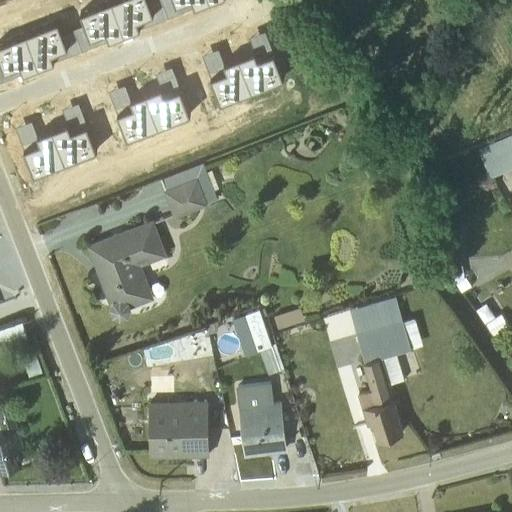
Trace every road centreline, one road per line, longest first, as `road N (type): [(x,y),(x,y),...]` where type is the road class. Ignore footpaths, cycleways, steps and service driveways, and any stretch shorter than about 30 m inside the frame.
road 1 (residential): [(150,502),(330,494),(511,450)]
road 2 (residential): [(119,502),(0,179)]
road 3 (residential): [(0,104),(260,4)]
